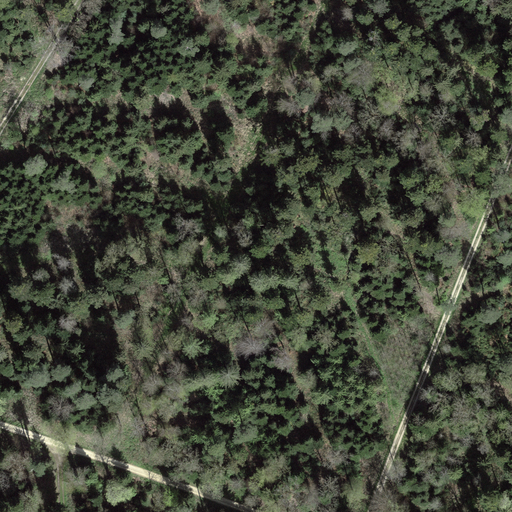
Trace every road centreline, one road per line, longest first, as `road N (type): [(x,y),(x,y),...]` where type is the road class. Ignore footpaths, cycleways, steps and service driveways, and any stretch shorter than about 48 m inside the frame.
road 1 (track): [(511,142),(358,511)]
road 2 (track): [(0,424),(264,511)]
road 3 (track): [(79,0),(0,135)]
